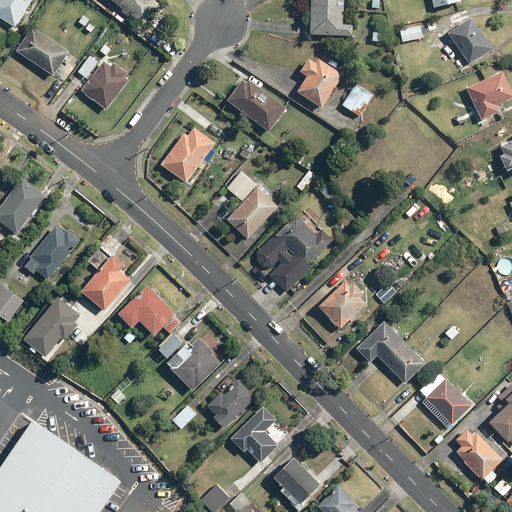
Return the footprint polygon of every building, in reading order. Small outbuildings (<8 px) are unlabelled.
[(31,0),(0,0),(0,20),(12,29),(31,0)] [(153,0),(105,0),(140,27),(158,4),(153,0)] [(349,38),(350,27),(340,27),(341,0),(308,0),(307,37),(349,38)] [(460,5),(459,0),(428,0),(431,12),(460,5)] [(90,20),(83,14),(76,23),(83,29),(82,30),(89,35),(95,27),(89,22),(90,20)] [(476,31),(474,32),(466,21),(445,36),(468,67),(490,52),(476,31)] [(418,27),(397,32),(400,45),(421,40),(418,27)] [(68,53),(29,28),(13,53),(51,78),(68,53)] [(380,31),(371,31),(371,44),(380,44),(380,31)] [(317,60),(314,65),(306,60),(297,74),(304,79),(294,94),(318,111),(341,77),(317,60)] [(104,61),(79,92),(104,113),(129,80),(104,61)] [(500,74),(464,89),(479,122),(497,114),(494,106),(511,99),(500,74)] [(284,110),(246,82),(244,84),(240,81),(224,104),(267,134),(284,110)] [(375,95),(355,83),(340,108),(360,120),(375,95)] [(434,160),(398,124),(376,146),(411,182),(434,160)] [(159,166),(183,184),(212,145),(191,130),(185,138),(182,135),(159,166)] [(501,156),(496,159),(504,173),(508,171),(510,176),(511,175),(511,139),(497,146),(501,156)] [(251,153),(237,143),(235,141),(225,156),(231,160),(235,154),(245,161),(251,153)] [(289,146),(282,141),(275,151),(283,157),(289,146)] [(240,203),(255,185),(240,172),(225,190),(240,203)] [(316,178),(309,172),(296,188),(303,194),(316,178)] [(49,192),(25,175),(0,209),(0,224),(17,237),(49,192)] [(337,194),(323,183),(316,193),(329,203),(337,194)] [(254,190),(224,222),(244,242),(275,209),(254,190)] [(313,237),(294,217),(254,254),(255,263),(261,269),(267,268),(271,272),(267,277),(284,295),(311,269),(307,265),(330,242),(319,231),(313,237)] [(66,230),(60,224),(31,255),(34,257),(26,266),(36,275),(41,269),(50,278),(86,238),(71,225),(66,230)] [(1,234),(0,235),(0,245),(5,249),(10,241),(1,234)] [(129,263),(117,252),(85,289),(107,309),(134,278),(124,269),(129,263)] [(28,298),(0,278),(0,310),(13,319),(17,314),(21,316),(30,303),(26,301),(28,298)] [(511,287),(509,281),(497,287),(502,296),(511,291),(511,287)] [(351,284),(347,287),(342,282),(316,309),(338,331),(365,305),(359,299),(363,295),(351,284)] [(180,313),(152,283),(122,311),(136,326),(144,318),(157,331),(165,323),(173,332),(183,322),(177,316),(180,313)] [(82,312),(61,295),(27,337),(34,343),(31,347),(37,351),(39,349),(47,356),(64,335),(68,339),(81,323),(76,319),(82,312)] [(360,345),(362,346),(356,351),(368,364),(374,358),(402,386),(423,365),(381,324),(360,345)] [(459,332),(452,325),(442,335),(449,342),(459,332)] [(139,335),(131,326),(122,333),(131,343),(139,335)] [(187,340),(179,332),(159,351),(168,359),(187,340)] [(194,340),(170,362),(196,389),(225,363),(215,353),(217,351),(203,336),(196,342),(194,340)] [(258,398),(241,379),(221,397),(212,388),(201,398),(227,427),(258,398)] [(444,380),(423,400),(449,427),(470,407),(444,380)] [(127,382),(111,396),(119,405),(135,391),(127,382)] [(498,413),(485,425),(503,445),(507,441),(511,446),(511,384),(511,383),(494,399),(498,403),(493,408),(498,413)] [(180,388),(178,388),(177,388),(176,388),(175,389),(174,389),(173,390),(172,392),(171,393),(171,394),(171,395),(171,397),(172,398),(172,399),(173,400),(174,401),(175,402),(176,402),(178,403),(179,403),(180,403),(182,402),(183,402),(184,401),(185,400),(186,399),(186,397),(186,396),(186,395),(186,393),(186,392),(185,391),(184,390),(183,389),(182,388),(181,388),(180,388)] [(200,412),(192,403),(174,419),(182,429),(200,412)] [(281,418),(266,404),(233,436),(240,444),(238,446),(245,453),(250,448),(262,461),(281,443),(268,430),(281,418)] [(0,511),(95,511),(120,477),(38,422),(0,477),(0,511)] [(479,482),(481,480),(487,486),(495,478),(489,472),(501,461),(475,434),(472,438),(465,431),(453,443),(459,449),(453,455),(479,482)] [(308,459),(304,461),(298,454),(275,474),(285,485),(283,487),(301,509),(308,503),(305,499),(323,483),(310,467),(313,465),(308,459)] [(501,478),(492,488),(501,497),(511,487),(501,478)] [(220,482),(202,499),(214,511),(215,511),(232,496),(220,482)] [(344,484),(322,504),(329,511),(328,511),(362,511),(355,504),(359,501),(344,484)] [(264,511),(245,490),(232,501),(239,509),(235,511),(264,511)]
